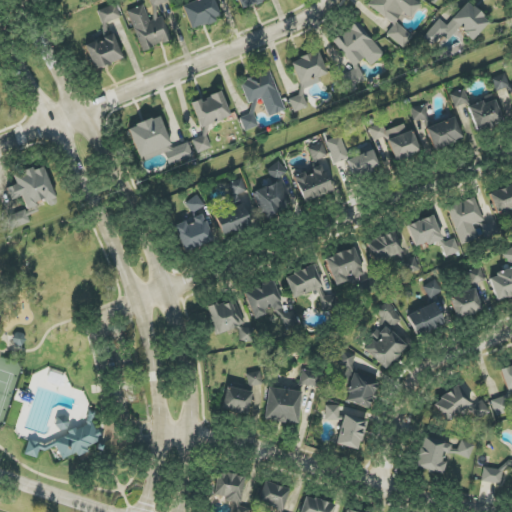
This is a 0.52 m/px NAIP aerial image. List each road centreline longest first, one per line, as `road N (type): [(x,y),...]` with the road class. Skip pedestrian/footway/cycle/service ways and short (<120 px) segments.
road 1 (residential): [(160,432),(498,511),(171,291),(136,303)]
road 2 (tertiary): [(180,511),(193,394),(171,291),(25,0)]
road 3 (tertiary): [(0,27),(112,239),(136,303),(160,432),(142,511)]
road 4 (residential): [(330,0),(292,27),(0,144)]
road 5 (residential): [(382,485),(400,419),(421,385),(458,353),(511,333)]
